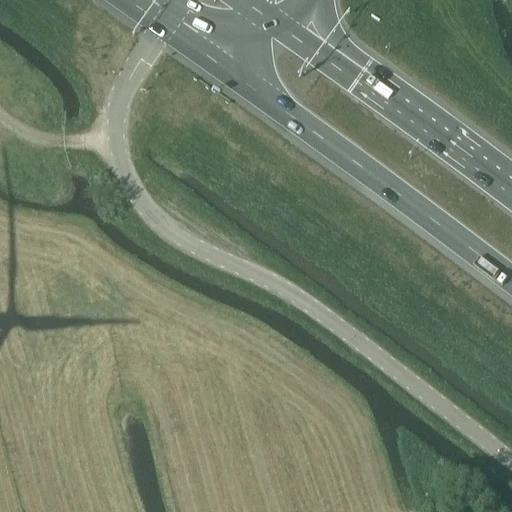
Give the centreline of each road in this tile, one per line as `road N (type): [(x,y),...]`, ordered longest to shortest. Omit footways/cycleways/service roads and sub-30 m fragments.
road 1 (unclassified): [(511,462),(283,289),(201,252),(127,187),(116,111),(163,26)]
road 2 (trunk): [(218,65),(511,283)]
road 3 (trunk): [(511,199),(281,30)]
road 4 (track): [(115,141),(43,141),(0,116)]
